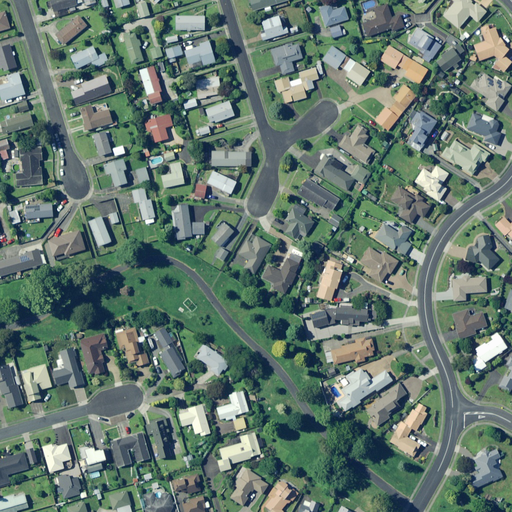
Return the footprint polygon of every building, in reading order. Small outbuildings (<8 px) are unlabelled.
[(48,0),(53,12),(82,4),(80,0),(48,0)] [(130,4),(128,0),(113,0),(116,8),(130,4)] [(287,0),(248,0),(252,12),(288,1),(287,0)] [(451,0),(455,3),(443,16),(458,29),(469,16),(477,22),(486,12),(476,3),(474,6),(470,3),(472,0),(451,0)] [(150,15),(146,2),(135,5),(139,18),(150,15)] [(391,16),(387,4),(373,9),(376,19),(362,24),(367,37),(391,29),(392,31),(404,27),(399,13),(391,16)] [(332,11),(330,5),(319,8),(324,27),(348,20),(344,7),(332,11)] [(0,31),(9,28),(4,12),(0,12),(0,31)] [(87,27),(79,16),(54,34),(62,45),(87,27)] [(175,31),(187,30),(187,31),(190,31),(190,30),(204,30),(204,16),(175,17),(175,31)] [(282,28),(278,16),(261,22),(265,33),(261,35),(263,41),(289,33),(287,26),(282,28)] [(343,24),(329,29),(332,39),(346,34),(343,24)] [(479,36),(481,43),(473,46),(479,61),(493,56),(498,60),(492,67),(498,72),(500,69),(503,72),(511,62),(504,56),(509,50),(504,46),(506,44),(499,38),(495,27),(489,28),(488,25),(480,28),(482,35),(479,36)] [(434,38),(417,28),(408,43),(416,48),(417,45),(426,51),(421,58),(429,63),(440,45),(432,40),(434,38)] [(469,36),(466,32),(460,38),(463,42),(469,36)] [(142,61),(135,34),(123,37),(130,64),(142,61)] [(215,62),(208,41),(199,44),(200,46),(184,51),(190,71),(215,62)] [(302,58),(297,41),(270,49),(275,67),(279,65),(282,75),(294,71),(292,62),(302,58)] [(465,51),(458,44),(454,48),(460,55),(465,51)] [(16,68),(9,45),(0,47),(0,68),(2,68),(3,71),(16,68)] [(182,55),(179,45),(165,50),(168,59),(182,55)] [(98,56),(93,46),(70,57),(76,69),(91,62),(94,68),(108,62),(104,53),(98,56)] [(369,72),(332,46),(322,60),(336,70),(339,66),(348,72),(345,76),(349,78),(345,83),(352,87),(355,83),(360,86),(369,72)] [(427,69),(389,46),(380,60),(394,69),(396,65),(407,71),(404,76),(418,84),(427,69)] [(162,56),(159,47),(149,50),(152,59),(162,56)] [(460,60),(451,48),(435,61),(444,73),(452,66),(455,69),(458,67),(455,64),(460,60)] [(476,60),(470,57),(466,63),(473,66),(476,60)] [(147,95),(158,92),(161,91),(153,66),(139,71),(147,95)] [(318,79),(315,68),(298,73),(300,79),(289,82),(288,77),(274,81),(277,93),(281,92),(285,104),(306,98),(304,91),(314,88),(311,81),(318,79)] [(24,95),(17,73),(7,76),(9,83),(0,85),(0,97),(1,102),(24,95)] [(498,78),(496,80),(493,78),(492,79),(484,74),(478,83),(474,80),(470,87),(488,99),(484,104),(496,112),(504,100),(502,99),(511,86),(499,79),(498,78)] [(111,92),(105,76),(80,85),(81,88),(70,92),(75,105),(111,92)] [(221,94),(218,77),(195,81),(198,99),(206,98),(206,97),(221,94)] [(416,95),(403,85),(393,98),(396,101),(389,110),(385,107),(374,120),(387,131),(416,95)] [(197,106),(195,99),(183,102),(185,109),(197,106)] [(234,116),(229,101),(205,110),(210,125),(234,116)] [(28,109),(25,102),(16,105),(19,113),(28,109)] [(93,114),(91,106),(79,110),(85,131),(111,123),(107,110),(93,114)] [(418,152),(436,122),(418,111),(417,112),(414,110),(409,119),(412,120),(410,124),(415,127),(405,144),(418,152)] [(499,122),(493,120),(494,119),(483,114),(483,115),(480,114),(480,115),(473,112),(466,129),(485,137),(483,141),(495,146),(500,134),(495,131),(499,122)] [(33,125),(29,114),(0,122),(0,126),(3,135),(33,125)] [(172,125),(169,114),(147,121),(147,123),(145,124),(147,132),(151,131),(155,143),(168,139),(164,128),(172,125)] [(210,132),(208,127),(198,130),(200,136),(210,132)] [(369,135),(357,127),(350,138),(347,136),(339,147),(366,164),(374,152),(363,145),(369,135)] [(111,153),(105,132),(92,136),(98,157),(111,153)] [(448,134),(445,132),(440,139),(444,141),(448,134)] [(9,149),(6,139),(0,141),(0,161),(9,158),(6,150),(9,149)] [(455,163),(462,168),(461,169),(471,176),(472,175),(482,161),(484,162),(489,154),(480,148),(475,144),(470,151),(455,140),(449,149),(448,148),(442,155),(454,164),(455,163)] [(36,145),(16,147),(17,154),(19,154),(21,173),(14,174),(16,187),(42,185),(40,165),(38,165),(36,145)] [(124,153),(122,146),(113,149),(115,156),(124,153)] [(175,159),(173,152),(163,155),(165,162),(175,159)] [(245,153),(211,152),(211,166),(245,167),(245,153)] [(334,160),(325,154),(315,170),(324,176),(323,177),(347,191),(354,179),(331,165),(334,160)] [(126,170),(123,160),(107,164),(107,165),(103,166),(106,175),(110,173),(113,187),(126,184),(123,170),(126,170)] [(184,184),(180,163),(170,165),(171,174),(161,177),(163,188),(184,184)] [(369,171),(357,165),(351,176),(363,183),(369,171)] [(448,174),(436,166),(431,174),(423,169),(414,182),(428,191),(427,194),(438,201),(446,189),(441,186),(448,174)] [(149,181),(145,168),(135,171),(139,184),(149,181)] [(236,183),(213,171),(207,183),(230,194),(236,183)] [(336,194),(307,177),(297,195),(309,202),(310,201),(322,208),(323,206),(332,211),(339,199),(335,197),(336,194)] [(363,187),(356,183),(354,188),(360,191),(363,187)] [(206,186),(196,184),(194,197),(203,199),(206,186)] [(414,196),(398,187),(390,200),(406,210),(401,218),(410,224),(417,214),(423,218),(430,207),(421,202),(423,199),(415,194),(414,196)] [(147,200),(143,189),(131,192),(134,204),(138,203),(143,220),(155,217),(150,199),(147,200)] [(52,217),(51,204),(25,207),(26,220),(52,217)] [(189,224),(187,205),(180,206),(181,212),(173,213),(176,240),(183,240),(183,238),(192,237),(191,235),(204,234),(203,222),(189,224)] [(314,222),(292,209),(285,220),(290,224),(284,233),(296,240),(299,234),(305,237),(314,222)] [(119,222),(116,213),(108,215),(111,224),(119,222)] [(342,219),(332,214),(328,223),(338,228),(342,219)] [(510,224),(507,222),(503,217),(495,226),(504,236),(506,234),(511,239),(511,222),(510,224)] [(111,242),(101,218),(89,222),(98,247),(111,242)] [(216,227),(219,230),(211,239),(219,247),(234,231),(226,224),(222,220),(216,227)] [(397,232),(383,223),(374,239),(404,256),(411,244),(406,241),(411,231),(401,225),(397,232)] [(46,240),(52,257),(54,257),(55,262),(65,259),(64,256),(85,250),(79,230),(46,240)] [(489,250),(492,247),(487,235),(476,239),(478,242),(472,247),(469,246),(464,260),(476,264),(479,261),(488,271),(499,260),(491,251),(489,250)] [(270,245),(257,237),(252,245),(246,241),(239,255),(249,260),(244,269),(254,275),(270,245)] [(323,247),(315,241),(309,250),(318,255),(323,247)] [(380,255),(369,247),(360,262),(372,270),(368,276),(380,283),(387,272),(390,274),(398,262),(382,252),(380,255)] [(228,252),(221,248),(215,257),(223,261),(228,252)] [(0,277),(43,264),(38,249),(24,253),(24,254),(0,262),(0,261),(0,277)] [(287,287),(289,287),(295,275),(294,274),(299,265),(287,258),(280,272),(268,266),(262,278),(274,284),(272,288),(284,294),(287,287)] [(342,266),(328,260),(323,272),(322,272),(320,277),(324,278),(317,297),(331,302),(342,271),(340,270),(342,266)] [(486,292),(485,277),(452,279),(453,301),(466,301),(465,294),(486,292)] [(367,310),(367,303),(361,302),(361,308),(336,306),(335,319),(342,320),(341,325),(347,326),(347,323),(352,324),(352,326),(360,327),(360,322),(369,323),(370,320),(375,321),(376,310),(367,310)] [(331,309),(309,315),(313,329),(335,323),(331,309)] [(469,317),(467,310),(452,314),(456,327),(455,327),(458,340),(476,335),(475,330),(486,327),(482,313),(469,317)] [(139,343),(138,338),(135,328),(115,334),(120,350),(123,349),(128,365),(135,362),(136,367),(149,363),(145,351),(142,352),(139,343)] [(167,335),(163,328),(154,334),(164,351),(159,355),(174,379),(186,371),(170,344),(176,341),(171,333),(167,335)] [(484,363),(498,354),(499,355),(502,353),(502,352),(507,348),(497,333),(490,337),(492,340),(485,345),(485,344),(475,350),(476,353),(474,354),(477,358),(470,362),(477,374),(487,368),(484,363)] [(103,334),(79,341),(88,376),(104,372),(101,363),(103,362),(100,350),(107,348),(103,334)] [(354,340),(355,341),(352,342),(353,343),(340,347),(341,348),(324,352),(327,363),(333,362),(334,365),(355,360),(355,363),(364,361),(364,358),(375,355),(371,339),(367,340),(366,337),(354,340)] [(231,362),(203,345),(200,350),(201,351),(197,358),(206,364),(204,367),(219,376),(223,369),(225,371),(231,362)] [(75,357),(73,348),(59,352),(64,368),(52,372),(56,385),(68,382),(70,388),(83,384),(80,371),(79,372),(74,357),(75,357)] [(511,357),(507,368),(511,370),(507,377),(504,375),(498,387),(510,393),(511,388),(511,357)] [(14,385),(8,365),(0,367),(0,392),(1,396),(4,395),(8,409),(23,404),(17,385),(14,385)] [(51,387),(45,366),(21,373),(25,385),(23,385),(28,403),(41,399),(38,391),(51,387)] [(340,404),(345,412),(352,407),(353,408),(361,403),(359,401),(375,390),(376,392),(392,381),(385,371),(371,381),(361,367),(346,377),(350,384),(341,390),(347,399),(340,404)] [(406,394),(399,383),(385,392),(387,395),(365,409),(376,427),(389,418),(386,413),(397,406),(394,402),(406,394)] [(248,411),(242,391),(228,395),(231,404),(216,409),(219,420),(225,418),(226,421),(232,419),(236,431),(246,428),(243,418),(235,420),(234,416),(248,411)] [(400,422),(397,426),(394,424),(392,428),(396,431),(389,442),(398,447),(397,448),(413,458),(420,445),(406,437),(411,429),(416,432),(426,414),(423,412),(426,408),(419,404),(414,411),(412,410),(404,424),(400,422)] [(210,433),(202,405),(187,409),(188,412),(178,415),(182,427),(192,424),(195,434),(200,433),(201,436),(210,433)] [(342,414),(334,409),(331,413),(340,418),(342,414)] [(168,446),(170,446),(167,436),(171,435),(169,426),(167,426),(165,417),(155,420),(155,422),(144,425),(149,444),(154,442),(159,459),(171,456),(168,446)] [(149,459),(142,433),(111,442),(118,468),(130,464),(126,450),(132,448),(137,463),(149,459)] [(260,455),(254,433),(239,437),(241,443),(219,450),(222,460),(217,461),(220,472),(231,469),(230,464),(251,459),(250,457),(260,455)] [(70,459),(66,444),(52,448),(51,445),(42,447),(49,473),(64,469),(62,462),(70,459)] [(468,478),(473,490),(491,481),(492,483),(503,478),(495,460),(500,458),(496,448),(490,451),(488,448),(482,451),(483,455),(473,460),(476,467),(474,468),(477,474),(468,478)] [(93,449),(85,451),(83,451),(86,466),(110,459),(108,449),(94,453),(93,449)] [(28,469),(24,453),(0,458),(0,485),(10,483),(8,475),(28,469)] [(246,497),(250,491),(252,493),(254,490),(261,495),(268,485),(246,469),(243,473),(239,470),(235,476),(238,478),(233,485),(237,488),(230,498),(242,506),(248,498),(246,497)] [(70,480),(68,473),(57,477),(63,499),(81,494),(76,478),(70,480)] [(202,490),(197,474),(170,482),(173,492),(186,489),(188,495),(202,490)] [(288,484),(281,479),(274,488),(273,487),(267,496),(268,497),(261,508),(267,511),(283,511),(284,511),(281,510),(286,503),(289,505),(300,489),(290,482),(288,484)] [(116,509),(130,506),(126,491),(108,495),(112,511),(116,509)] [(169,511),(172,506),(168,492),(154,496),(153,492),(143,495),(147,508),(144,509),(144,511),(169,511)] [(28,508),(24,494),(14,497),(13,495),(0,498),(0,511),(16,511),(28,508)] [(500,501),(486,494),(483,500),(499,508),(503,499),(501,498),(500,501)] [(208,501),(205,502),(203,496),(181,502),(183,511),(204,511),(204,509),(207,508),(210,507),(208,501)] [(297,511),(317,511),(320,503),(305,498),(303,505),(300,505),(297,511)] [(86,511),(84,503),(66,507),(67,511),(86,511)]
